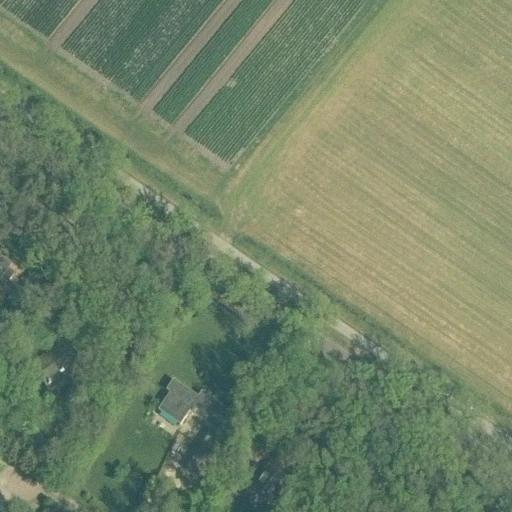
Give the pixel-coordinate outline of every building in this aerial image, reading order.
[(0,261),(0,292),(1,293),(12,276),(7,272),(9,268),(0,261)] [(77,373),(61,350),(29,373),(46,396),(77,373)] [(178,429),(187,416),(200,425),(214,406),(200,396),(196,401),(172,385),(165,394),(169,397),(157,414),(178,429)] [(202,445),(214,453),(220,445),(208,436),(202,445)] [(290,479),(269,464),(249,493),(270,508),(290,479)] [(316,474),(306,475),(308,488),(317,487),(316,474)] [(19,511),(25,499),(16,495),(7,511),(19,511)]
